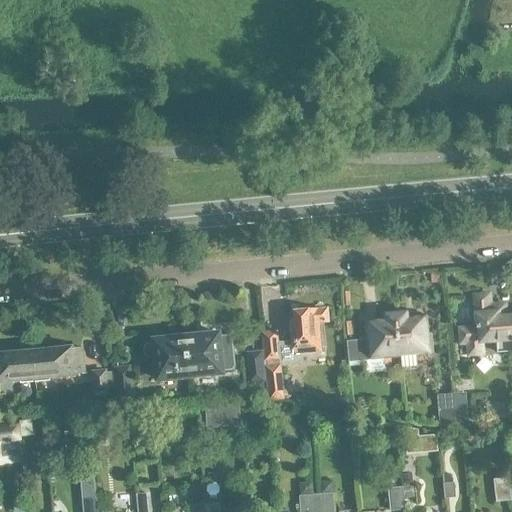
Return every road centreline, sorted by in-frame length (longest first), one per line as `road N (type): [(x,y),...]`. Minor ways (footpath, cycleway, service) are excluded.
road 1 (residential): [(0,293),(511,246)]
road 2 (secondary): [(511,190),(0,235)]
